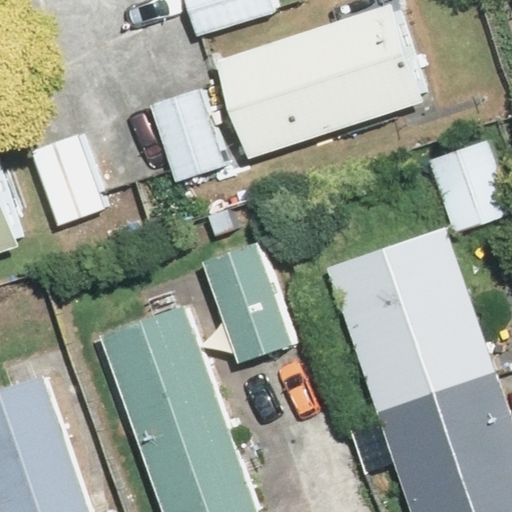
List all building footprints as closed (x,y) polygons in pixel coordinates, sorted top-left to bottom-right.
[(272,0),(186,0),(201,45),(279,21),(272,0)] [(404,5),(219,62),(251,164),(436,106),(404,5)] [(146,109),(169,189),(230,172),(207,92),(146,109)] [(89,134),(28,151),(51,231),(111,214),(89,134)] [(433,156),(458,235),(511,218),(511,189),(495,137),(433,156)] [(0,163),(0,263),(26,256),(0,163)] [(511,511),(511,431),(447,226),(326,264),(403,511),(511,511)] [(197,263),(231,369),(302,347),(268,241),(197,263)] [(96,331),(153,511),(257,511),(191,301),(96,331)] [(0,511),(103,511),(60,374),(0,392),(0,511)]
